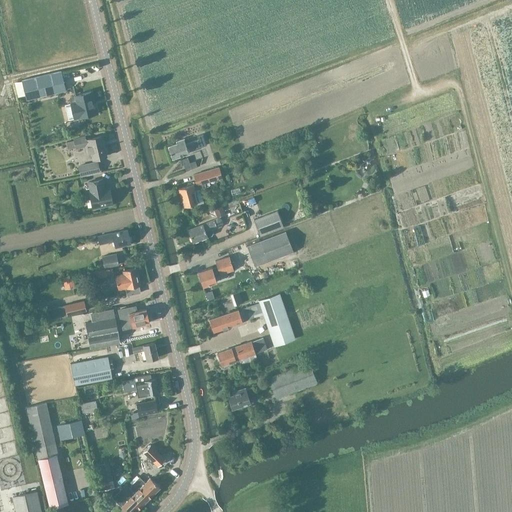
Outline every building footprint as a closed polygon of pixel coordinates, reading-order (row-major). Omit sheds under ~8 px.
[(27,100),(66,91),(61,71),(22,80),(27,100)] [(73,103),(71,103),(75,118),(80,117),(80,118),(86,116),(96,114),(91,92),(75,96),(75,97),(72,97),(73,103)] [(207,145),(203,134),(197,136),(198,140),(185,144),(184,139),(176,141),(177,143),(168,146),(172,159),(189,153),(188,151),(193,150),(207,145)] [(85,137),(73,140),(75,148),(85,146),(87,154),(91,153),(93,159),(106,156),(102,136),(86,140),(85,137)] [(81,176),(99,172),(97,162),(79,166),(81,176)] [(194,184),(178,189),(183,207),(197,203),(194,191),(205,187),(204,182),(222,177),(219,168),(212,170),(212,169),(194,175),(196,181),(193,182),(194,184)] [(93,208),(112,204),(109,188),(104,190),(102,179),(89,182),(91,192),(89,192),(93,208)] [(238,201),(233,203),(238,213),(242,211),(238,201)] [(259,235),(283,226),(277,211),(254,220),(259,235)] [(214,220),(188,230),(193,242),(212,235),(213,232),(212,229),(217,227),(214,220)] [(115,247),(130,243),(127,230),(97,236),(99,244),(114,241),(115,247)] [(285,232),(247,246),(260,279),(298,264),(285,232)] [(86,242),(92,240),(90,233),(83,235),(86,242)] [(116,254),(102,257),(104,268),(118,265),(116,254)] [(233,270),(229,256),(215,261),(217,267),(212,268),(212,267),(198,272),(202,286),(217,282),(215,276),(233,270)] [(124,274),(115,276),(118,289),(125,288),(127,296),(140,293),(138,286),(140,285),(136,268),(123,271),(124,274)] [(123,288),(109,292),(111,302),(126,298),(123,288)] [(238,310),(209,319),(213,332),(242,322),(254,318),(253,317),(263,314),(266,323),(287,316),(279,293),(258,300),(259,302),(249,306),(238,310)] [(84,301),(64,305),(66,315),(86,311),(84,301)] [(84,314),(86,320),(93,318),(107,315),(106,309),(84,314)] [(134,309),(120,310),(121,315),(120,315),(123,327),(132,325),(132,326),(149,323),(146,309),(135,311),(134,309)] [(287,316),(266,323),(274,346),(295,339),(287,316)] [(85,323),(90,348),(120,343),(115,317),(85,323)] [(251,341),(217,353),(221,365),(267,349),(263,337),(251,341)] [(144,350),(147,360),(158,358),(154,343),(132,348),(134,353),(144,350)] [(108,357),(70,364),(74,385),(112,378),(108,357)] [(277,398),(316,383),(308,362),(269,378),(277,398)] [(138,396),(147,395),(158,393),(155,378),(151,379),(150,374),(134,377),(134,378),(122,381),(124,391),(136,389),(138,396)] [(259,401),(257,394),(254,386),(245,389),(245,388),(232,392),(233,395),(228,396),(232,409),(243,405),(243,407),(248,405),(247,403),(250,403),(250,404),(259,401)] [(155,400),(136,403),(138,415),(157,412),(155,400)] [(46,402),(26,407),(50,508),(68,504),(56,455),(58,454),(46,402)] [(96,402),(81,404),(83,413),(97,410),(96,402)] [(81,420),(57,426),(60,441),(85,435),(81,420)] [(164,458),(151,446),(144,453),(157,466),(164,458)] [(93,467),(99,491),(114,487),(108,463),(93,467)] [(130,485),(131,486),(129,488),(134,493),(133,495),(142,504),(160,487),(150,478),(145,483),(139,477),(130,485)] [(126,511),(134,511),(142,504),(133,495),(134,493),(129,488),(126,485),(113,498),(126,511)] [(13,497),(15,511),(40,511),(36,492),(36,488),(31,489),(32,493),(13,497)]
